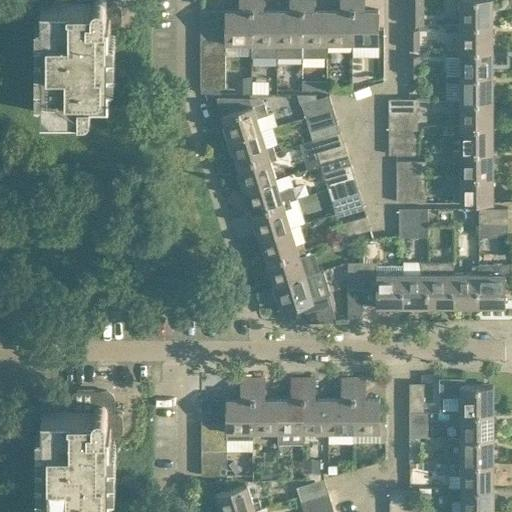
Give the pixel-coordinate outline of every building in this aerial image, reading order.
[(42,30),(42,112),(50,112),(84,112),(85,112),(86,112),(87,111),(88,111),(89,111),(89,110),(90,110),(90,109),(91,108),(91,107),(91,106),(91,105),(91,96),(107,96),(110,96),(110,29),(110,25),(110,18),(122,18),(122,9),(122,8),(122,7),(121,6),(121,5),(120,5),(120,4),(119,4),(119,3),(118,3),(117,3),(117,2),(116,2),(115,2),(114,2),(107,2),(107,0),(106,0),(70,0),(71,1),(42,1),(42,30)] [(225,22),(225,35),(225,42),(251,42),(251,0),(239,0),(239,9),(225,9),(225,22)] [(263,0),(251,0),(251,42),(251,56),(277,56),(277,41),(277,9),(263,9),(263,0)] [(290,0),(290,9),(277,9),(277,41),(277,56),(302,56),(302,55),(302,41),(302,0),(290,0)] [(302,0),(302,41),(302,55),(328,55),(327,41),(327,9),(314,9),(314,0),(302,0)] [(327,9),(327,41),(353,41),(352,0),(340,0),(340,9),(327,9)] [(352,0),(353,41),(379,41),(379,9),(365,9),(364,0),(352,0)] [(423,0),(408,0),(408,23),(423,23),(423,0)] [(460,6),(460,22),(492,22),(491,0),(448,0),(448,6),(460,6)] [(225,9),(200,9),(200,22),(225,22),(225,9)] [(200,22),(200,35),(225,35),(225,22),(200,22)] [(446,23),(445,23),(445,30),(460,30),(460,47),(492,47),(492,22),(460,22),(460,23),(453,23),(446,23)] [(409,28),(409,48),(419,48),(419,28),(409,28)] [(200,35),(200,48),(225,48),(225,42),(225,35),(200,35)] [(447,47),(446,47),(446,55),(460,55),(460,73),(492,73),(492,47),(460,47),(454,47),(447,47)] [(200,48),(200,61),(225,61),(225,48),(200,48)] [(409,55),(409,75),(420,74),(420,55),(409,55)] [(200,61),(200,74),(225,74),(225,61),(200,61)] [(447,74),(446,74),(446,81),(460,81),(460,98),(492,98),(492,73),(460,73),(454,74),(447,74)] [(225,74),(200,74),(200,87),(226,86),(225,74)] [(251,76),(236,77),(236,92),(251,92),(251,76)] [(250,95),(216,94),(222,113),(226,124),(222,125),(227,139),(261,129),(277,124),(273,112),(268,113),(264,102),(260,103),(253,105),(253,104),(250,95)] [(301,103),(305,117),(334,107),(330,94),(301,103)] [(389,97),(389,111),(418,111),(418,97),(389,97)] [(460,106),(460,124),(492,124),(492,98),(460,98),(460,99),(454,99),(454,106),(460,106)] [(334,107),(305,117),(310,130),(338,121),(334,107)] [(389,111),(390,125),(418,125),(418,111),(389,111)] [(460,131),(460,149),(493,149),(492,124),(460,124),(454,124),(454,131),(460,131)] [(390,125),(390,139),(418,139),(418,125),(390,125)] [(234,152),(237,162),(275,151),(273,144),(266,146),(261,129),(227,139),(231,153),(234,152)] [(312,139),(316,152),(345,143),(341,130),(312,139)] [(312,139),(299,143),(307,169),(320,165),(316,152),(312,139)] [(418,139),(390,139),(390,153),(418,153),(418,139)] [(345,143),(316,152),(320,165),(349,156),(345,143)] [(461,156),(461,174),(493,174),(493,149),(460,149),(454,149),(454,156),(461,156)] [(237,173),(242,187),(275,177),(270,160),(277,158),(275,151),(237,162),(240,172),(237,173)] [(397,159),(397,173),(426,173),(426,159),(397,159)] [(322,171),(327,185),(355,176),(351,162),(322,171)] [(275,177),(242,187),(246,202),(249,201),(252,211),(283,201),(290,199),(297,197),(293,185),(289,173),(275,178),(275,177)] [(397,173),(397,187),(426,187),(426,173),(397,173)] [(449,174),(449,184),(461,184),(461,185),(461,201),(473,201),(493,200),(493,174),(461,174),(449,174)] [(327,185),(331,199),(360,190),(355,176),(327,185)] [(426,187),(397,187),(397,201),(426,201),(426,187)] [(360,190),(331,199),(335,213),(364,204),(360,190)] [(283,201),(252,211),(255,220),(252,221),(257,236),(290,226),(285,208),(292,206),(290,199),(283,201)] [(399,207),(399,221),(428,221),(428,207),(399,207)] [(479,207),(479,221),(508,221),(508,207),(479,207)] [(372,228),(367,215),(339,223),(343,237),(372,228)] [(428,221),(399,221),(399,236),(428,236),(428,221)] [(508,221),(479,221),(479,236),(508,236),(508,221)] [(264,250),(267,260),(305,248),(303,241),(296,243),(290,226),(257,236),(261,251),(264,250)] [(305,248),(267,260),(271,269),(268,270),(271,281),(272,284),(305,273),(300,257),(307,255),(305,248)] [(348,290),(363,290),(363,261),(348,261),(348,290)] [(363,305),(403,304),(403,281),(403,266),(396,266),(396,273),(377,273),(377,261),(363,261),(363,290),(363,305)] [(403,261),(403,266),(403,281),(403,304),(428,304),(428,261),(403,261)] [(454,261),(428,261),(428,304),(454,304),(454,281),(454,272),(454,261)] [(511,262),(479,263),(479,265),(479,281),(479,304),(505,304),(505,274),(511,273),(511,262)] [(472,272),(454,272),(454,281),(454,304),(479,304),(479,281),(479,265),(472,265),(472,272)] [(305,273),(272,284),(276,299),(279,298),(283,309),(294,305),(299,320),(314,320),(335,320),(336,320),(327,293),(322,295),(320,296),(319,295),(318,289),(312,272),(312,271),(311,271),(305,273)] [(342,397),(329,397),(329,429),(329,442),(353,442),(353,429),(354,429),(354,376),(342,376),(342,397)] [(366,376),(354,376),(354,429),(380,429),(380,397),(366,397),(366,376)] [(462,392),(462,410),(494,410),(494,384),(465,384),(465,376),(439,376),(439,392),(462,392)] [(241,397),(221,397),(221,411),(226,411),(226,424),(226,430),(226,436),(226,438),(252,437),(252,430),(253,430),(253,429),(253,377),(241,377),(241,397)] [(265,377),(253,377),(253,429),(278,429),(278,398),(265,398),(265,377)] [(292,398),(278,398),(278,429),(278,443),(304,442),(304,429),(304,377),(291,377),(292,398)] [(316,377),(304,377),(304,429),(329,429),(329,397),(316,397),(316,377)] [(410,382),(410,411),(424,411),(425,382),(410,382)] [(71,409),(43,410),(42,511),(92,511),(92,505),(111,505),(111,427),(123,427),(123,418),(122,416),(122,415),(121,414),(120,413),(119,412),(118,412),(117,411),(107,411),(107,409),(107,408),(107,407),(106,405),(105,404),(104,403),(103,403),(101,403),(101,389),(77,389),(76,390),(74,390),(73,391),(72,392),(72,393),(71,395),(71,396),(71,409)] [(462,410),(452,410),(452,423),(462,423),(462,435),(494,435),(494,410),(462,410)] [(201,412),(202,424),(226,424),(226,411),(221,411),(201,412)] [(410,411),(409,416),(410,436),(420,436),(428,435),(427,411),(424,411),(410,411)] [(202,424),(202,436),(226,436),(226,430),(226,424),(202,424)] [(462,443),(462,460),(494,461),(494,435),(462,435),(455,435),(455,443),(462,443)] [(202,436),(202,449),(226,449),(226,436),(202,436)] [(410,441),(410,461),(420,461),(420,441),(410,441)] [(202,449),(202,461),(226,461),(226,449),(202,449)] [(320,458),(303,458),(303,472),(320,472),(320,458)] [(448,460),(448,473),(456,473),(462,473),(462,482),(462,485),(462,486),(494,486),(494,461),(462,460),(455,460),(448,460)] [(226,461),(202,461),(202,474),(227,474),(226,461)] [(297,485),(301,499),(328,490),(324,477),(297,485)] [(221,507),(222,511),(241,511),(261,506),(259,499),(252,501),(247,483),(216,492),(216,494),(214,494),(218,508),(221,507)] [(461,498),(461,511),(494,511),(494,486),(454,486),(452,486),(452,498),(461,498)] [(389,489),(389,504),(418,504),(418,489),(389,489)] [(301,499),(305,511),(333,503),(328,490),(301,499)] [(335,511),(333,503),(305,511),(304,511),(335,511)]
